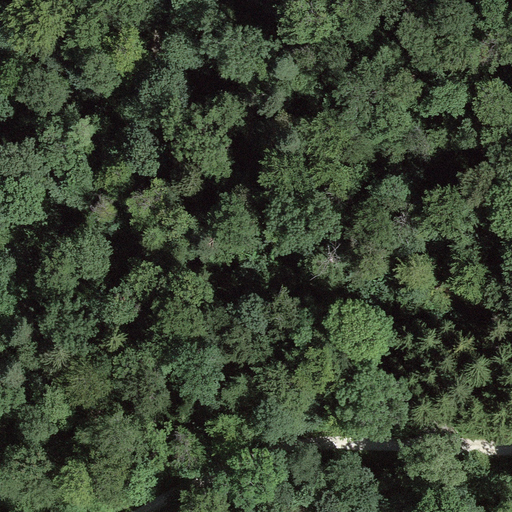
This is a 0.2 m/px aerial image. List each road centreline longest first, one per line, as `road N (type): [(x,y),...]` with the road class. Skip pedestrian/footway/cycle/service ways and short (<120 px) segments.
road 1 (track): [(511,451),(320,444),(226,466),(144,511)]
road 2 (track): [(166,0),(155,74),(71,232),(0,329)]
